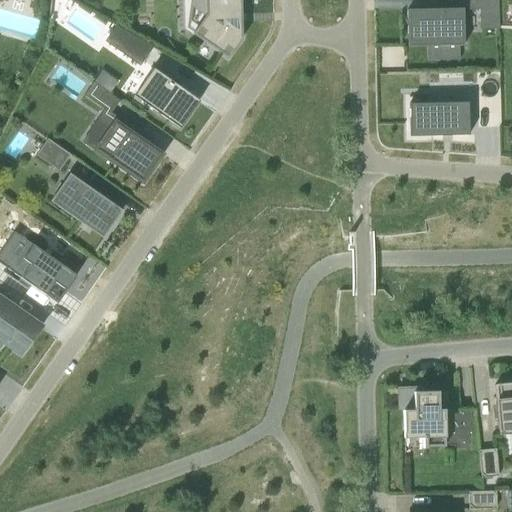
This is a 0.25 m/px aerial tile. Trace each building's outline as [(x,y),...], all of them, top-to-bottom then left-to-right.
[(203,0),(204,17),(192,34),(228,59),(241,41),(240,0),(203,0)] [(498,30),(497,0),(466,0),(467,10),(479,10),(480,30),(498,30)] [(407,10),(407,47),(463,46),(463,9),(407,10)] [(153,48),(115,27),(105,42),(140,67),(153,48)] [(133,96),(179,129),(199,101),(153,69),(133,96)] [(142,81),(134,74),(124,88),(132,94),(142,81)] [(84,95),(110,114),(119,101),(93,82),(92,84),(95,86),(87,97),(84,94),(84,95)] [(409,137),(432,137),(432,133),(449,135),(468,136),(468,103),(462,103),(437,104),(409,104),(409,110),(410,110),(411,119),(409,119),(409,137)] [(154,167),(163,155),(153,149),(137,138),(140,133),(118,118),(94,152),(113,166),(114,163),(142,183),(153,166),(154,167)] [(36,156),(59,172),(70,155),(47,139),(36,156)] [(50,202),(62,210),(102,239),(122,211),(69,174),(50,202)] [(57,305),(76,277),(27,242),(7,270),(57,305)] [(0,340),(21,355),(40,327),(0,299),(0,340)] [(498,435),(511,434),(511,383),(494,386),(498,435)] [(425,449),(425,448),(445,447),(443,410),(437,410),(437,392),(421,392),(421,395),(415,395),(414,388),(397,389),(398,410),(403,409),(403,439),(422,439),(422,449),(425,449)] [(480,479),(497,477),(495,450),(478,451),(480,479)] [(494,492),(467,492),(467,509),(495,509),(494,492)]
